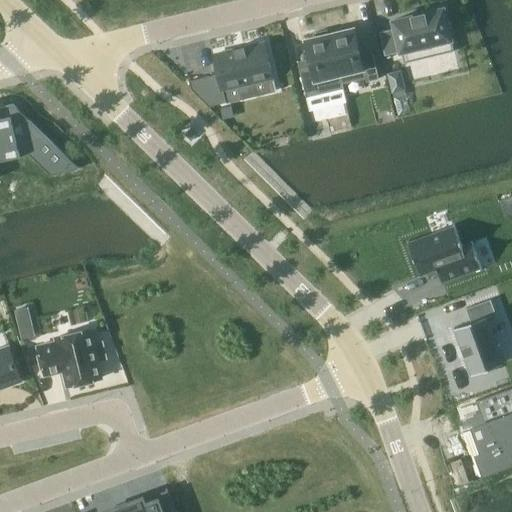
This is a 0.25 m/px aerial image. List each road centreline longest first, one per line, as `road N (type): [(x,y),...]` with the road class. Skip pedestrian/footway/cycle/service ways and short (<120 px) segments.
road 1 (residential): [(63,54),(360,340),(371,371)]
road 2 (residential): [(136,456),(371,371)]
road 3 (residential): [(63,54),(286,0)]
road 4 (residential): [(136,456),(115,411),(0,440)]
road 5 (residential): [(371,371),(421,511)]
road 6 (residential): [(0,506),(136,456)]
